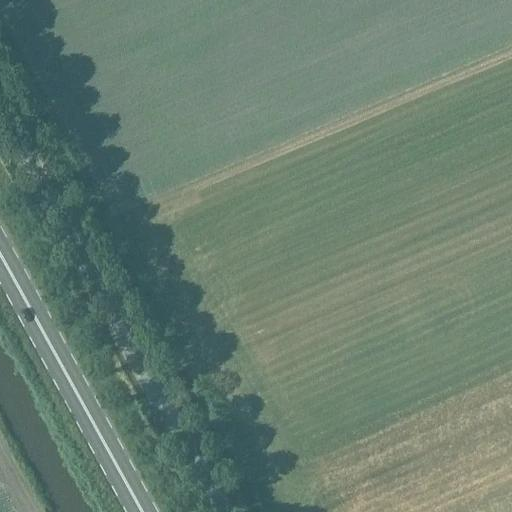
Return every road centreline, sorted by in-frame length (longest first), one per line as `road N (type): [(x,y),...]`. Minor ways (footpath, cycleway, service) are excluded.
road 1 (unclassified): [(238,511),(0,74)]
road 2 (primary): [(155,511),(0,229)]
